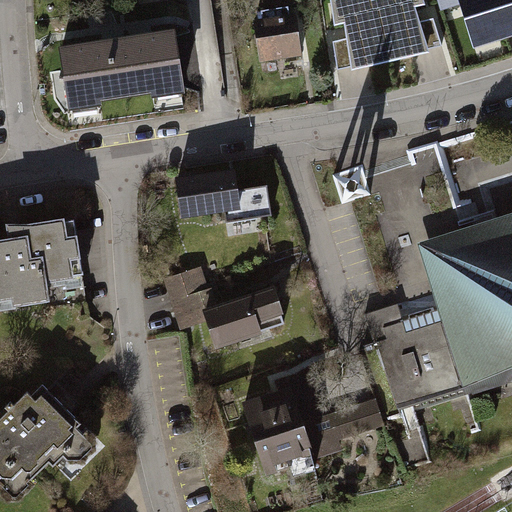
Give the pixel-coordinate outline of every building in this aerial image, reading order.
[(332,0),(336,20),(346,18),(353,66),(425,50),(411,2),(419,0),(332,0)] [(511,0),(445,0),(450,13),(471,7),(481,38),(511,27),(511,0)] [(295,15),(255,21),(261,57),(301,50),(295,15)] [(172,24),(59,40),(68,104),(181,88),(172,24)] [(234,169),(177,178),(182,212),(240,202),(234,169)] [(362,172),(338,179),(345,201),(369,194),(362,172)] [(402,308),(370,318),(379,348),(382,347),(404,421),(511,388),(511,222),(423,250),(442,311),(407,323),(402,308)] [(11,246),(0,247),(0,316),(50,310),(49,297),(81,293),(72,223),(9,231),(11,246)] [(276,293),(205,314),(218,354),(267,340),(265,333),(286,327),(276,293)] [(32,389),(0,419),(0,473),(14,488),(73,433),(32,389)] [(291,400),(242,415),(263,482),(312,467),(291,400)] [(379,407),(331,423),(339,446),(386,430),(379,407)]
